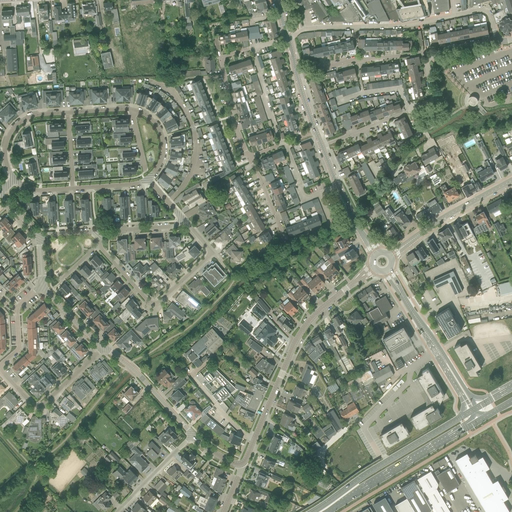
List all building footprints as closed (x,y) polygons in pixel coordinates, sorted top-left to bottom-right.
[(192,3),(192,0),(183,0),(186,17),(190,17),(188,3),(192,3)] [(248,13),(268,11),(265,0),(253,0),(244,2),(248,13)] [(292,0),(295,4),(298,3),(299,6),(304,4),(306,10),(312,8),(307,0),(292,0)] [(307,0),(312,8),(320,22),(323,20),(324,21),(325,21),(325,22),(345,21),(339,11),(331,16),(319,0),(307,0)] [(321,0),(329,10),(333,7),(331,5),(332,4),(329,0),(321,0)] [(331,0),(339,11),(345,21),(346,22),(363,22),(363,21),(360,17),(350,2),(349,0),(331,0)] [(364,0),(349,0),(350,2),(360,17),(363,21),(367,18),(368,18),(368,24),(379,24),(364,0)] [(379,0),(364,0),(379,24),(378,21),(389,21),(382,6),(379,0)] [(391,0),(380,0),(391,20),(394,19),(395,21),(400,18),(396,9),(391,0)] [(391,0),(396,9),(400,18),(401,20),(426,16),(430,15),(427,2),(431,1),(434,13),(431,0),(391,0)] [(431,0),(434,13),(449,10),(448,0),(431,0)] [(511,0),(498,0),(499,3),(501,10),(501,11),(504,9),(506,13),(509,13),(511,12),(511,13),(511,12),(511,0)] [(64,11),(64,13),(65,23),(69,23),(68,18),(75,18),(75,17),(76,17),(76,13),(75,13),(74,3),(67,3),(67,11),(64,11)] [(116,9),(112,9),(112,3),(103,3),(103,10),(110,10),(111,14),(112,14),(112,16),(112,18),(113,18),(114,24),(119,23),(117,9),(116,9)] [(95,7),(94,7),(93,4),(87,4),(87,5),(83,6),(83,9),(79,9),(80,16),(84,16),(84,18),(88,17),(87,14),(96,13),(95,7)] [(42,5),(38,6),(39,16),(43,15),(44,20),(48,20),(48,15),(47,5),(42,5)] [(65,23),(64,13),(64,11),(60,11),(60,6),(54,7),(54,12),(53,12),(53,16),(54,15),(55,20),(61,19),(61,23),(65,23)] [(29,15),(28,7),(22,7),(23,15),(25,15),(26,23),(30,22),(29,15)] [(506,13),(504,9),(501,11),(501,10),(493,15),(496,24),(499,22),(500,22),(499,23),(500,25),(499,26),(502,30),(503,30),(504,33),(511,28),(511,21),(511,20),(510,20),(509,18),(508,18),(506,13)] [(12,20),(12,15),(11,10),(8,11),(8,12),(5,12),(2,11),(1,11),(2,20),(2,24),(8,23),(9,27),(10,35),(3,35),(4,41),(9,41),(10,49),(6,49),(7,72),(18,71),(16,45),(15,32),(14,26),(12,26),(11,20),(12,20)] [(482,35),(489,34),(487,25),(481,26),(482,35)] [(439,44),(437,32),(436,28),(435,27),(430,28),(430,29),(428,30),(429,35),(431,35),(432,43),(438,41),(439,44)] [(464,39),(462,30),(461,27),(455,28),(456,31),(457,40),(464,39)] [(247,34),(250,34),(249,28),(240,29),(241,32),(242,41),(248,40),(247,34)] [(22,39),(24,39),(24,31),(15,32),(16,45),(23,45),(22,39)] [(443,32),(441,32),(441,34),(438,35),(437,32),(439,44),(445,42),(443,34),(443,32)] [(224,35),(218,35),(218,34),(214,34),(215,38),(217,50),(220,49),(219,44),(225,43),(224,35)] [(355,49),(354,44),(352,38),(350,39),(350,41),(346,42),(348,50),(355,49)] [(80,40),(73,41),(74,48),(88,46),(88,41),(81,42),(80,40)] [(339,40),(333,41),(334,44),(336,53),(342,52),(340,43),(339,40)] [(333,41),(327,43),(328,46),(330,55),(336,53),(334,44),(333,41)] [(409,47),(412,47),(412,41),(402,41),(403,50),(409,50),(409,47)] [(342,52),(348,50),(346,42),(340,43),(342,52)] [(302,46),(305,58),(311,56),(310,50),(309,45),(302,46)] [(270,59),(282,56),(280,50),(270,53),(272,58),(270,59)] [(104,69),(113,67),(110,52),(101,54),(104,69)] [(39,66),(39,65),(37,56),(31,57),(31,60),(27,61),(28,67),(33,66),(33,71),(39,70),(39,66)] [(214,59),(209,59),(209,56),(204,57),(204,61),(205,61),(206,71),(215,71),(214,59)] [(278,57),(282,56),(270,59),(272,65),(284,61),(283,59),(279,60),(278,57)] [(409,56),(406,57),(406,59),(407,59),(408,65),(420,63),(420,59),(419,57),(410,59),(409,56)] [(247,70),(253,68),(250,59),(244,61),(247,70)] [(242,72),(247,70),(244,61),(239,63),(242,72)] [(281,64),(284,63),(284,61),(272,65),(273,70),(282,67),(281,64)] [(398,61),(392,62),(392,64),(393,73),(400,72),(399,68),(399,63),(398,61)] [(236,73),(242,72),(239,63),(233,65),(236,73)] [(417,65),(421,65),(420,63),(408,65),(409,71),(407,71),(418,69),(417,65)] [(236,73),(233,65),(228,67),(231,75),(232,77),(237,76),(236,73)] [(286,70),(283,71),(282,67),(273,70),(275,76),(287,72),(286,70)] [(355,68),(348,70),(350,79),(351,81),(353,80),(353,79),(357,77),(356,73),(355,68)] [(350,79),(348,70),(342,72),(344,81),(350,79)] [(342,72),(336,73),(335,71),(332,72),(334,77),(334,78),(337,77),(338,82),(344,81),(342,72)] [(284,75),(288,74),(287,72),(275,76),(277,81),(285,78),(284,75)] [(420,77),(423,76),(423,74),(410,76),(412,82),(420,80),(420,77)] [(320,83),(318,77),(309,80),(312,86),(320,83)] [(290,80),(286,81),(285,78),(277,81),(279,86),(290,83),(290,80)] [(192,90),(202,86),(199,80),(190,84),(192,90)] [(279,86),(276,87),(277,90),(279,89),(280,92),(289,89),(288,86),(291,85),(291,83),(279,86)] [(320,83),(312,86),(314,92),(322,89),(324,88),(323,86),(321,87),(320,83)] [(422,88),(426,87),(425,85),(413,88),(414,93),(423,91),(422,88)] [(194,95),(204,91),(202,86),(192,90),(194,95)] [(122,100),(123,100),(122,87),(122,88),(116,88),(112,88),(113,95),(116,95),(116,100),(119,100),(119,101),(119,100),(120,100),(120,101),(120,100),(121,100),(121,101),(121,100),(122,100),(122,101),(122,100)] [(132,87),(129,87),(122,87),(123,100),(123,101),(123,100),(124,100),(125,100),(126,100),(129,100),(129,94),(132,94),(132,87)] [(233,89),(234,92),(235,98),(244,95),(241,87),(233,89)] [(106,96),(109,95),(108,88),(105,89),(98,90),(99,102),(100,102),(101,102),(102,102),(103,102),(106,101),(106,96)] [(98,90),(92,90),(92,89),(89,90),(89,97),(92,97),(93,102),(95,102),(96,102),(97,102),(98,102),(99,102),(98,90)] [(279,99),(291,95),(289,89),(280,92),(282,97),(279,98),(279,99)] [(322,89),(314,92),(316,98),(324,95),(326,94),(325,92),(324,93),(322,89)] [(82,97),(86,97),(85,90),(82,90),(82,92),(76,93),(76,91),(75,91),(76,103),(77,103),(77,104),(77,103),(78,103),(78,104),(78,103),(79,103),(80,103),(83,103),(82,97)] [(59,99),(62,99),(62,91),(59,92),(59,94),(52,94),(53,105),(54,105),(55,105),(56,105),(57,105),(60,105),(59,99)] [(75,91),(69,92),(69,91),(66,91),(66,98),(69,98),(70,104),(72,104),(73,104),(74,104),(75,104),(76,103),(76,104),(76,103),(75,91)] [(196,101),(206,97),(204,91),(194,95),(196,101)] [(35,100),(38,99),(36,92),(33,93),(34,95),(28,97),(30,107),(31,107),(32,107),(33,107),(34,106),(34,107),(34,106),(37,106),(35,100)] [(140,104),(144,93),(139,92),(139,93),(136,92),(134,100),(135,101),(136,101),(136,103),(137,103),(137,104),(137,103),(138,104),(139,104),(140,104)] [(52,94),(46,95),(46,93),(42,93),(43,100),(46,100),(46,105),(49,105),(50,105),(51,105),(52,105),(51,105),(52,105),(53,105),(52,94)] [(147,96),(148,94),(144,93),(140,104),(140,105),(140,104),(141,105),(142,105),(143,105),(144,106),(145,104),(146,104),(146,105),(150,97),(147,96)] [(27,94),(17,96),(18,98),(19,104),(23,104),(23,107),(24,109),(27,108),(27,109),(27,108),(28,108),(29,108),(30,108),(30,107),(28,97),(27,94)] [(235,104),(246,101),(244,95),(235,98),(237,103),(235,104)] [(288,98),(291,97),(291,95),(279,99),(280,104),(289,101),(288,98)] [(316,105),(327,101),(324,95),(316,98),(318,104),(316,105)] [(153,98),(152,98),(150,97),(146,105),(148,105),(147,107),(148,108),(149,109),(150,109),(156,101),(153,98)] [(199,106),(208,103),(206,97),(196,101),(199,106)] [(471,97),(469,98),(468,99),(468,101),(468,103),(468,104),(469,105),(470,106),(472,107),(474,107),(475,106),(477,105),(477,104),(478,102),(477,100),(476,99),(475,98),(474,97),(472,97),(471,97)] [(400,100),(393,103),(396,112),(402,110),(401,108),(404,107),(402,104),(400,100)] [(160,103),(156,101),(150,109),(151,110),(152,110),(152,111),(152,110),(153,111),(152,111),(153,111),(154,112),(155,110),(156,111),(162,105),(160,103)] [(246,101),(235,104),(237,110),(245,107),(244,102),(246,101)] [(293,103),(290,104),(289,101),(280,104),(282,109),(294,105),(293,103)] [(325,102),(327,101),(316,105),(318,111),(327,108),(325,102)] [(390,104),(386,106),(390,114),(396,112),(393,103),(392,101),(389,102),(390,104)] [(12,109),(14,107),(9,102),(7,104),(2,108),(11,118),(12,118),(11,118),(12,117),(13,116),(14,116),(14,115),(16,114),(12,109)] [(201,112),(210,108),(208,103),(199,106),(199,107),(200,106),(202,111),(201,112)] [(164,107),(162,105),(156,111),(157,112),(158,113),(156,114),(157,115),(158,115),(158,116),(159,117),(168,109),(167,110),(164,107)] [(291,109),(295,108),(294,105),(282,109),(284,115),(292,112),(291,109)] [(384,116),(381,108),(380,106),(377,107),(378,109),(375,110),(374,108),(378,118),(384,116)] [(384,116),(390,114),(386,106),(381,108),(384,116)] [(237,110),(238,115),(247,112),(249,112),(249,111),(247,112),(245,107),(237,110)] [(327,108),(318,111),(320,117),(331,113),(329,107),(327,108)] [(11,118),(2,108),(3,110),(0,113),(0,120),(2,118),(6,123),(8,121),(9,120),(10,119),(11,119),(11,118)] [(203,118),(213,114),(210,108),(201,112),(203,118)] [(372,121),(378,118),(374,108),(368,110),(372,121)] [(171,113),(169,110),(168,109),(159,117),(160,118),(159,118),(160,118),(160,119),(161,119),(161,120),(161,119),(162,121),(164,119),(165,121),(171,116),(170,114),(171,113)] [(372,121),(368,110),(362,112),(365,121),(371,119),(372,121)] [(251,117),(250,117),(249,112),(247,112),(238,115),(240,121),(242,120),(243,123),(253,120),(252,120),(251,117)] [(284,115),(281,116),(282,121),(286,120),(298,116),(297,114),(293,115),(292,112),(284,115)] [(359,123),(365,121),(362,112),(356,114),(359,123)] [(323,123),(334,118),(332,113),(331,113),(320,117),(323,123)] [(205,123),(215,119),(213,114),(203,118),(205,123)] [(350,126),(359,123),(356,114),(350,117),(347,118),(348,120),(350,126)] [(173,118),(171,116),(165,121),(165,122),(164,123),(165,125),(164,125),(165,125),(165,126),(166,126),(165,127),(166,127),(176,122),(175,122),(173,118)] [(295,120),(298,119),(298,116),(286,120),(287,126),(296,123),(295,120)] [(395,122),(394,122),(395,124),(396,124),(398,123),(399,127),(407,123),(405,117),(395,122)] [(335,123),(336,123),(335,118),(334,118),(323,123),(325,129),(333,126),(333,125),(335,125),(335,123)] [(119,120),(118,120),(115,120),(115,126),(113,127),(113,133),(123,132),(123,126),(127,126),(127,125),(128,125),(128,121),(127,121),(127,119),(123,119),(119,119),(119,120)] [(90,121),(81,122),(78,122),(78,125),(78,126),(75,126),(76,132),(77,132),(77,135),(82,135),(82,132),(88,132),(87,126),(90,125),(90,121)] [(177,127),(178,126),(176,122),(166,127),(166,128),(166,129),(167,129),(167,130),(168,131),(169,130),(170,132),(178,129),(177,127)] [(54,124),(49,124),(50,131),(47,131),(47,137),(58,137),(58,133),(57,131),(62,131),(61,124),(57,124),(57,123),(54,123),(54,124)] [(209,133),(219,129),(216,123),(207,127),(209,133)] [(296,129),(298,129),(296,123),(287,126),(289,131),(288,131),(288,133),(289,137),(297,133),(296,129)] [(402,132),(410,129),(407,123),(399,127),(402,132)] [(332,133),(335,131),(333,126),(325,129),(327,135),(328,134),(332,133)] [(211,138),(221,135),(219,129),(209,133),(210,133),(212,138),(211,138)] [(262,142),(267,141),(264,129),(258,131),(259,131),(262,142)] [(391,133),(390,131),(389,129),(387,130),(389,133),(386,135),(389,143),(395,141),(391,133)] [(402,139),(397,142),(398,145),(405,142),(406,138),(413,134),(410,129),(402,132),(402,133),(405,138),(402,139)] [(270,130),(265,132),(267,141),(273,139),(272,136),(271,133),(270,130)] [(18,142),(19,146),(20,149),(25,148),(25,146),(31,145),(31,143),(34,142),(32,131),(31,131),(27,132),(25,132),(25,133),(22,134),(24,141),(18,142)] [(257,144),(257,145),(258,145),(260,145),(260,144),(260,143),(262,142),(259,131),(256,132),(257,135),(254,136),(257,144)] [(131,141),(131,137),(125,137),(125,133),(116,133),(117,138),(118,138),(119,146),(123,145),(123,144),(130,144),(130,141),(131,141)] [(386,135),(382,136),(381,133),(379,134),(384,145),(389,143),(386,135)] [(378,138),(375,140),(379,148),(380,150),(385,148),(384,145),(379,134),(377,135),(378,138)] [(82,136),(82,140),(76,140),(77,147),(78,147),(78,148),(84,147),(83,147),(89,146),(88,140),(91,140),(91,135),(82,136)] [(182,138),(180,138),(180,135),(172,137),(172,139),(170,139),(170,141),(170,142),(170,143),(182,142),(182,138)] [(214,144),(223,140),(221,135),(211,138),(214,144)] [(251,146),(257,144),(254,136),(248,137),(251,146)] [(437,141),(440,147),(451,141),(449,137),(442,141),(441,139),(437,141)] [(59,149),(64,148),(63,141),(56,142),(56,138),(48,139),(48,143),(51,143),(52,149),(53,149),(53,150),(59,150),(59,149)] [(375,140),(372,141),(371,138),(369,139),(375,153),(374,150),(379,148),(375,140)] [(370,156),(375,153),(369,139),(366,140),(368,143),(365,144),(370,156)] [(506,154),(502,146),(498,139),(494,141),(502,156),(506,154)] [(216,150),(225,146),(223,140),(214,144),(216,150)] [(300,152),(312,147),(309,141),(300,145),(302,150),(300,151),(300,152)] [(365,144),(362,146),(360,143),(358,144),(364,155),(369,153),(370,156),(365,144)] [(363,155),(364,155),(358,144),(353,146),(357,155),(362,152),(363,155)] [(218,155),(228,151),(225,146),(216,150),(218,155)] [(352,157),(357,155),(353,146),(348,149),(352,157)] [(308,149),(312,147),(300,152),(302,157),(314,152),(313,150),(310,151),(308,149)] [(127,159),(134,159),(134,152),(130,152),(130,151),(130,148),(122,149),(122,153),(123,161),(127,160),(127,159)] [(439,158),(436,152),(433,148),(427,151),(428,152),(421,156),(426,165),(439,158)] [(79,160),(79,162),(83,162),(83,164),(89,163),(88,155),(88,153),(91,153),(91,149),(82,150),(82,155),(77,155),(78,160),(79,160)] [(348,149),(343,151),(346,159),(347,159),(348,162),(351,160),(353,159),(352,157),(348,149)] [(218,155),(216,156),(218,161),(220,161),(230,157),(228,151),(218,155)] [(279,161),(285,159),(282,151),(276,153),(279,161)] [(346,159),(343,151),(337,153),(338,155),(336,156),(335,155),(339,165),(343,163),(342,161),(346,159)] [(60,155),(58,155),(58,152),(49,152),(50,158),(52,158),(53,165),(57,165),(57,163),(65,163),(65,161),(65,158),(64,158),(64,156),(60,156),(60,155)] [(311,156),(315,154),(314,152),(302,157),(304,162),(312,159),(311,156)] [(274,163),(279,161),(276,153),(271,155),(274,163)] [(181,162),(182,157),(170,155),(170,156),(170,157),(169,157),(170,157),(169,158),(169,160),(171,160),(171,162),(178,164),(179,161),(181,162)] [(275,167),(274,163),(271,155),(266,157),(269,166),(270,168),(270,169),(275,167)] [(222,166),(232,162),(230,157),(220,161),(222,166)] [(261,162),(259,163),(261,168),(263,167),(263,168),(264,170),(270,168),(269,166),(266,157),(260,159),(261,162)] [(499,157),(495,160),(497,164),(497,163),(498,166),(501,170),(501,171),(504,169),(504,168),(508,166),(505,162),(504,160),(503,157),(499,159),(499,157)] [(317,161),(314,162),(312,159),(304,162),(306,167),(318,163),(317,161)] [(494,173),(492,169),(487,161),(484,163),(485,169),(477,173),(481,182),(486,179),(490,177),(490,176),(494,173)] [(37,173),(40,173),(38,162),(28,164),(29,169),(27,169),(28,174),(30,174),(30,175),(33,174),(33,175),(37,174),(37,173)] [(122,169),(123,174),(127,174),(127,175),(131,175),(131,174),(135,174),(135,172),(136,172),(136,168),(135,168),(135,167),(131,167),(131,165),(126,165),(126,162),(119,163),(119,169),(122,169)] [(178,167),(178,164),(171,162),(170,163),(168,162),(168,164),(167,164),(167,165),(167,166),(166,166),(177,171),(179,167),(178,167)] [(223,172),(211,177),(214,182),(230,173),(229,171),(229,170),(234,168),(232,162),(222,166),(221,167),(223,172)] [(419,171),(420,171),(415,162),(410,165),(409,164),(406,166),(406,167),(403,169),(405,172),(402,174),(402,173),(397,176),(402,183),(406,181),(405,179),(407,177),(407,178),(408,177),(415,174),(419,172),(419,171)] [(316,166),(319,165),(318,163),(306,167),(308,173),(317,169),(316,166)] [(97,164),(88,165),(88,168),(86,168),(86,169),(82,170),(82,171),(78,171),(78,172),(78,177),(79,177),(79,178),(84,178),(84,179),(88,178),(88,177),(92,177),(92,171),(97,170),(97,164)] [(53,180),(60,179),(66,179),(66,177),(67,177),(67,174),(66,174),(66,172),(61,172),(61,171),(62,170),(61,166),(53,167),(53,173),(53,180)] [(177,172),(177,171),(166,166),(166,167),(166,168),(165,168),(166,168),(165,169),(164,171),(166,171),(165,173),(172,177),(174,175),(176,171),(177,172)] [(463,166),(459,168),(465,180),(460,183),(467,197),(476,192),(470,180),(463,166)] [(363,170),(361,167),(359,168),(352,171),(350,172),(345,175),(346,178),(348,177),(350,183),(358,179),(356,173),(363,170)] [(311,178),(319,175),(317,169),(308,173),(311,178)] [(171,180),(172,177),(165,173),(164,174),(163,173),(162,174),(161,175),(160,176),(169,184),(172,181),(171,180)] [(240,178),(243,176),(242,174),(239,176),(236,178),(234,174),(229,177),(234,186),(242,181),(240,178)] [(431,176),(430,177),(431,179),(435,185),(436,184),(438,184),(440,182),(441,180),(439,177),(437,177),(436,174),(431,176)] [(166,187),(169,184),(160,176),(160,177),(159,177),(160,177),(159,178),(159,177),(159,178),(158,178),(158,179),(157,180),(159,181),(158,182),(157,182),(163,188),(165,186),(166,187)] [(272,189),(280,186),(277,177),(274,179),(272,179),(268,181),(272,189)] [(472,178),(470,180),(476,192),(482,189),(478,182),(475,184),(472,178)] [(234,186),(231,187),(234,192),(237,191),(245,186),(243,183),(246,181),(245,179),(242,181),(234,186)] [(353,188),(361,184),(358,179),(350,183),(353,188)] [(246,188),(249,186),(248,184),(245,186),(237,191),(240,196),(248,191),(246,188)] [(365,189),(364,190),(361,184),(353,188),(356,194),(358,194),(359,197),(365,194),(367,191),(365,189)] [(454,186),(448,190),(445,184),(441,187),(444,192),(443,192),(445,196),(442,198),(445,203),(459,195),(454,186)] [(196,203),(198,205),(206,201),(205,200),(202,195),(201,195),(200,194),(198,195),(193,186),(184,191),(184,192),(189,189),(191,192),(182,197),(186,203),(188,201),(191,206),(196,203)] [(272,189),(270,190),(272,195),(280,192),(282,191),(280,186),(272,189)] [(249,193),(252,191),(251,189),(248,191),(240,196),(243,200),(250,196),(249,193)] [(282,197),(280,192),(272,195),(274,201),(282,197)] [(252,198),(255,196),(254,194),(250,196),(243,200),(246,205),(242,207),(243,207),(242,207),(253,201),(252,198)] [(406,194),(402,197),(408,206),(412,204),(406,194)] [(142,195),(141,195),(140,195),(140,196),(139,196),(139,195),(139,196),(138,196),(138,195),(137,195),(137,196),(136,196),(136,198),(135,198),(135,202),(136,202),(137,203),(136,203),(137,203),(137,204),(136,204),(137,204),(137,206),(136,206),(137,206),(146,206),(146,203),(143,203),(142,195)] [(126,196),(124,197),(124,196),(124,197),(123,197),(123,196),(123,197),(122,197),(122,196),(122,197),(121,197),(120,197),(119,197),(120,199),(119,199),(119,203),(120,203),(120,204),(120,205),(120,206),(120,207),(130,207),(129,201),(126,202),(126,196)] [(109,197),(108,198),(108,197),(107,197),(108,198),(107,198),(107,197),(106,197),(106,198),(106,197),(105,198),(104,198),(103,198),(103,201),(101,201),(101,205),(103,205),(103,208),(104,208),(104,209),(105,208),(105,209),(105,208),(106,208),(106,209),(106,208),(107,208),(107,209),(107,208),(108,208),(110,208),(110,207),(113,207),(113,205),(110,205),(109,198),(109,197)] [(276,206),(284,203),(282,197),(274,201),(276,206)] [(87,199),(86,199),(85,199),(84,199),(85,199),(84,199),(83,199),(82,199),(81,199),(81,201),(80,201),(80,206),(81,206),(81,207),(82,208),(81,208),(82,208),(82,209),(81,209),(82,209),(82,210),(91,209),(91,204),(88,204),(87,199)] [(505,206),(503,203),(501,199),(487,206),(490,214),(505,206)] [(71,200),(69,200),(68,200),(67,200),(66,200),(64,200),(64,201),(64,202),(63,202),(64,207),(65,207),(65,208),(64,208),(65,208),(65,209),(65,210),(65,211),(74,210),(74,208),(71,208),(71,200)] [(47,208),(41,208),(42,212),(48,212),(58,211),(58,209),(55,209),(54,203),(54,201),(53,201),(52,201),(51,201),(50,201),(49,201),(48,202),(48,203),(47,204),(47,208)] [(251,205),(255,203),(253,201),(242,207),(243,207),(242,207),(245,212),(253,208),(251,205)] [(37,202),(36,202),(35,202),(34,202),(33,202),(32,202),(31,203),(31,205),(29,205),(30,210),(31,210),(32,214),(33,214),(33,215),(33,214),(34,214),(34,215),(34,214),(35,214),(36,214),(37,214),(38,214),(38,212),(41,212),(41,207),(38,207),(37,202)] [(443,210),(438,203),(438,202),(423,212),(422,211),(421,210),(419,211),(420,212),(416,215),(420,222),(427,218),(428,219),(443,210)] [(215,213),(211,207),(209,203),(198,209),(201,214),(200,215),(202,219),(202,218),(203,220),(204,220),(208,218),(207,217),(215,213)] [(286,208),(284,203),(276,206),(278,211),(286,208)] [(373,207),(375,211),(378,215),(382,212),(384,211),(382,207),(379,203),(373,207)] [(157,205),(156,205),(156,204),(156,205),(155,205),(155,204),(155,205),(154,205),(153,205),(152,205),(151,205),(151,206),(148,206),(148,208),(151,208),(152,216),(153,216),(153,215),(154,215),(154,216),(155,216),(155,215),(155,216),(156,216),(156,215),(157,216),(157,215),(158,215),(158,212),(159,212),(159,208),(158,208),(157,205)] [(143,208),(146,208),(146,206),(137,206),(137,207),(137,208),(137,209),(137,210),(136,210),(136,215),(137,215),(137,216),(138,216),(138,217),(139,216),(139,217),(139,216),(140,216),(140,217),(140,216),(141,216),(142,216),(144,216),(143,208)] [(254,210),(257,208),(256,206),(253,208),(245,212),(248,217),(256,213),(254,210)] [(130,207),(120,207),(120,208),(120,209),(120,210),(120,211),(119,211),(120,216),(121,216),(121,218),(122,217),(122,218),(122,217),(123,217),(123,218),(124,218),(124,217),(124,218),(125,218),(125,217),(126,217),(126,218),(126,217),(127,217),(127,212),(130,212),(130,207)] [(395,216),(393,214),(389,208),(385,211),(386,213),(388,215),(392,220),(391,221),(394,223),(398,220),(398,221),(398,222),(403,229),(404,229),(406,228),(406,227),(407,227),(406,226),(411,223),(406,216),(405,216),(402,211),(395,216)] [(88,212),(91,211),(91,209),(82,210),(81,210),(82,210),(82,211),(81,211),(81,212),(82,212),(82,213),(82,214),(81,214),(81,218),(82,218),(82,220),(84,220),(85,220),(86,220),(87,220),(88,220),(89,220),(88,212)] [(71,213),(75,212),(74,210),(65,211),(65,212),(65,213),(65,214),(65,215),(64,215),(64,219),(65,219),(66,221),(67,221),(68,221),(69,221),(70,221),(71,221),(72,221),(71,213)] [(55,214),(58,214),(58,211),(48,212),(48,214),(49,215),(48,215),(49,216),(48,216),(48,220),(49,220),(49,222),(50,222),(51,222),(52,222),(53,222),(54,222),(55,222),(55,214)] [(257,215),(260,213),(259,211),(256,213),(248,217),(251,222),(259,217),(257,215)] [(491,227),(486,216),(484,211),(480,213),(480,214),(475,216),(479,224),(480,223),(480,224),(475,227),(475,228),(473,229),(476,235),(478,234),(479,235),(490,229),(489,228),(491,227)] [(320,220),(319,218),(318,215),(312,218),(315,226),(321,224),(321,223),(320,220)] [(260,220),(263,218),(262,216),(259,217),(251,222),(247,224),(250,229),(262,222),(260,220)] [(5,217),(2,220),(0,217),(0,228),(1,229),(8,221),(5,217)] [(214,224),(217,221),(214,217),(209,222),(211,224),(204,230),(206,232),(205,233),(209,237),(218,229),(214,224)] [(310,228),(315,226),(312,218),(307,220),(310,228)] [(305,230),(301,222),(300,219),(295,221),(295,222),(296,224),(299,232),(305,230)] [(305,230),(310,228),(307,220),(301,222),(305,230)] [(10,228),(12,225),(8,221),(1,229),(4,232),(1,235),(5,238),(13,231),(10,228)] [(263,224),(266,223),(265,221),(262,222),(250,229),(254,227),(257,232),(265,228),(263,224)] [(221,235),(214,242),(218,246),(218,245),(220,248),(224,244),(230,239),(227,235),(230,233),(231,232),(229,229),(234,225),(234,224),(232,222),(223,229),(220,233),(221,235)] [(290,224),(291,226),(294,234),(299,232),(296,224),(295,222),(290,224)] [(454,224),(453,225),(454,227),(454,228),(455,228),(455,229),(455,230),(454,230),(458,236),(459,239),(459,240),(460,239),(460,240),(461,241),(462,242),(464,241),(465,240),(465,241),(466,240),(467,240),(467,239),(469,238),(469,239),(469,238),(470,241),(471,242),(472,242),(473,242),(474,242),(475,242),(477,241),(467,222),(461,226),(460,226),(460,225),(458,222),(457,223),(454,224)] [(503,224),(500,225),(498,222),(493,225),(499,237),(504,235),(503,232),(506,230),(503,224)] [(397,233),(394,229),(390,224),(387,226),(385,228),(391,237),(397,233)] [(289,236),(294,234),(291,226),(285,228),(289,236)] [(453,236),(451,232),(448,228),(447,229),(446,229),(443,231),(447,238),(448,239),(450,238),(451,240),(453,244),(453,243),(454,245),(457,243),(456,242),(453,236)] [(18,232),(16,234),(13,231),(5,238),(5,239),(5,238),(9,243),(12,241),(14,243),(22,236),(18,232)] [(263,243),(271,238),(268,231),(258,237),(260,240),(261,239),(263,243)] [(447,238),(443,231),(439,233),(438,234),(440,238),(445,248),(448,246),(446,243),(445,241),(448,239),(447,238)] [(23,242),(26,240),(22,236),(14,243),(17,246),(14,248),(19,253),(26,246),(23,242)] [(175,237),(175,236),(172,236),(171,236),(170,236),(170,237),(169,237),(169,247),(176,247),(175,244),(179,244),(179,237),(175,237)] [(342,238),(341,236),(334,239),(339,248),(334,251),(336,254),(344,250),(345,250),(343,247),(349,244),(348,242),(349,242),(346,236),(342,238)] [(161,242),(161,241),(160,237),(150,238),(150,240),(150,242),(151,250),(156,250),(156,249),(162,248),(162,247),(162,242),(161,242)] [(432,238),(426,242),(433,253),(434,252),(439,249),(440,250),(441,252),(443,250),(444,250),(444,249),(439,243),(436,244),(432,238)] [(126,249),(126,244),(126,239),(121,239),(121,240),(121,241),(120,240),(118,240),(118,241),(117,241),(118,253),(118,251),(122,250),(122,252),(124,251),(125,261),(131,261),(130,252),(130,249),(126,249)] [(145,241),(144,241),(144,239),(134,239),(134,244),(133,244),(134,251),(140,250),(141,251),(145,251),(144,242),(145,242),(145,241)] [(237,251),(237,249),(233,244),(225,252),(228,255),(229,254),(231,256),(231,258),(231,260),(231,261),(234,262),(236,260),(239,260),(240,257),(242,256),(242,251),(237,251)] [(183,249),(174,258),(176,260),(179,262),(183,260),(188,258),(188,259),(193,257),(193,258),(200,252),(197,249),(195,245),(195,246),(194,246),(190,250),(189,250),(188,251),(185,252),(183,250),(183,249)] [(416,257),(418,261),(419,263),(424,259),(425,260),(429,257),(428,255),(427,255),(421,247),(420,247),(418,248),(418,249),(416,251),(419,256),(416,257)] [(26,253),(28,250),(25,248),(19,254),(19,260),(22,259),(22,264),(31,264),(30,256),(28,256),(28,254),(26,254),(26,253)] [(355,251),(354,252),(353,249),(345,253),(344,250),(336,254),(337,254),(339,257),(344,255),(346,260),(350,258),(352,261),(359,257),(355,251)] [(416,257),(413,252),(406,257),(412,265),(418,261),(416,257)] [(97,256),(96,254),(93,257),(93,258),(89,261),(95,268),(102,262),(97,256)] [(469,268),(470,267),(465,256),(461,258),(468,273),(471,271),(469,268)] [(174,262),(176,260),(174,258),(173,258),(167,258),(167,259),(167,260),(168,261),(170,262),(172,263),(166,268),(167,269),(166,271),(172,277),(175,274),(177,273),(180,269),(174,262)] [(327,261),(323,264),(327,268),(335,277),(334,276),(339,272),(335,268),(337,266),(334,262),(330,258),(327,261)] [(320,261),(314,267),(316,270),(320,274),(325,279),(327,277),(330,281),(335,277),(327,268),(323,264),(320,261)] [(214,287),(226,275),(215,263),(212,266),(212,265),(208,268),(209,270),(207,271),(206,270),(202,274),(214,287)] [(29,272),(31,271),(31,264),(22,264),(23,271),(19,274),(24,279),(27,276),(27,274),(29,274),(29,272)] [(146,265),(143,268),(139,264),(132,269),(135,273),(140,279),(150,270),(146,265)] [(80,268),(78,269),(82,273),(88,279),(93,274),(90,272),(90,271),(88,269),(85,265),(80,269),(80,268)] [(161,274),(163,272),(159,267),(154,272),(153,273),(156,276),(150,281),(155,287),(156,288),(158,290),(165,284),(161,279),(163,277),(161,274)] [(413,275),(410,269),(409,267),(405,270),(410,277),(413,275)] [(106,271),(102,274),(97,268),(94,271),(96,273),(100,278),(103,280),(109,274),(106,271)] [(318,276),(320,274),(316,270),(313,272),(316,276),(312,280),(320,289),(324,286),(323,284),(324,283),(318,276)] [(464,295),(463,291),(453,271),(433,280),(437,288),(449,283),(455,295),(453,296),(455,300),(464,295)] [(110,283),(116,278),(111,273),(109,274),(103,280),(102,281),(104,283),(104,285),(100,289),(103,293),(107,289),(112,285),(110,283)] [(20,284),(24,280),(18,274),(14,278),(20,284)] [(82,282),(78,278),(75,274),(69,279),(72,282),(71,283),(73,286),(74,285),(74,286),(77,289),(80,287),(79,286),(82,282)] [(15,288),(20,284),(14,278),(9,282),(15,288)] [(312,280),(307,283),(303,278),(299,281),(307,289),(309,287),(314,292),(315,291),(316,292),(320,289),(312,280)] [(204,285),(202,282),(198,279),(193,284),(192,283),(188,287),(190,289),(194,294),(200,289),(206,296),(210,292),(204,286),(204,285)] [(511,279),(499,283),(502,294),(511,291),(511,279)] [(112,294),(104,301),(107,303),(113,297),(116,295),(117,294),(115,291),(117,289),(121,286),(123,285),(120,281),(119,282),(117,280),(112,285),(110,287),(112,290),(111,293),(112,294)] [(88,289),(91,287),(85,281),(83,283),(88,289)] [(304,291),(307,289),(299,281),(296,283),(298,286),(295,289),(305,300),(304,299),(308,295),(304,291)] [(11,292),(15,288),(9,282),(3,287),(7,292),(9,290),(11,292)] [(70,290),(66,285),(64,284),(59,289),(66,297),(68,297),(70,295),(70,293),(69,292),(70,290)] [(374,299),(378,296),(371,286),(365,290),(358,295),(363,302),(372,296),(374,299)] [(117,294),(116,295),(119,297),(117,300),(118,302),(124,296),(128,293),(128,294),(130,292),(127,289),(126,290),(124,288),(120,291),(117,294)] [(295,289),(294,289),(293,288),(289,291),(290,292),(287,294),(294,302),(296,300),(300,304),(305,300),(295,289)] [(179,294),(175,300),(178,302),(182,305),(185,301),(187,302),(195,308),(197,305),(199,303),(187,294),(183,291),(180,295),(179,294)] [(260,299),(257,295),(253,298),(256,302),(266,314),(270,310),(260,299)] [(87,303),(89,301),(85,296),(78,303),(80,305),(78,306),(80,308),(79,309),(82,312),(90,306),(87,303)] [(369,312),(366,313),(370,320),(379,336),(382,334),(377,326),(389,319),(385,312),(392,308),(385,296),(375,302),(378,307),(369,312)] [(128,298),(128,297),(121,304),(123,307),(124,307),(126,309),(118,316),(121,319),(137,304),(132,299),(130,301),(128,298)] [(297,310),(294,307),(289,301),(284,305),(282,303),(279,306),(282,310),(285,308),(288,312),(290,315),(292,313),(293,314),(297,310)] [(114,311),(120,305),(118,302),(111,308),(114,311)] [(48,312),(50,310),(48,308),(46,305),(44,303),(40,307),(46,314),(50,319),(52,321),(54,319),(52,316),(52,315),(49,312),(48,312)] [(137,304),(121,319),(123,321),(125,323),(128,321),(126,319),(131,314),(136,319),(139,322),(140,320),(144,317),(143,317),(141,315),(141,314),(138,311),(139,310),(139,307),(136,305),(137,304)] [(166,312),(163,313),(163,318),(164,320),(168,319),(171,319),(170,316),(171,316),(172,316),(173,315),(180,320),(180,319),(183,316),(184,314),(183,313),(181,311),(175,307),(172,304),(167,309),(168,309),(166,312)] [(94,306),(92,308),(90,306),(82,312),(85,316),(86,315),(88,317),(91,314),(93,316),(99,311),(94,306)] [(253,309),(251,311),(261,319),(265,314),(256,306),(253,309)] [(42,317),(46,314),(40,307),(36,311),(42,317)] [(462,330),(448,308),(435,316),(448,338),(462,330)] [(38,321),(42,317),(36,311),(32,314),(38,321)] [(101,317),(103,315),(99,311),(93,316),(95,319),(93,320),(95,322),(94,323),(97,326),(104,319),(101,317)] [(354,314),(348,318),(354,325),(359,320),(364,326),(369,322),(365,317),(363,319),(362,318),(356,312),(355,312),(354,312),(354,313),(354,314)] [(38,321),(32,314),(27,319),(28,324),(27,324),(27,328),(36,328),(36,327),(35,328),(35,321),(37,320),(38,321)] [(468,324),(481,321),(479,314),(467,316),(468,324)] [(343,323),(341,320),(339,315),(333,319),(335,322),(333,323),(338,333),(342,331),(340,327),(344,325),(343,323)] [(287,321),(289,319),(286,317),(282,321),(279,318),(276,321),(283,327),(284,327),(288,331),(293,325),(287,321)] [(158,329),(158,323),(157,318),(152,318),(152,319),(149,322),(146,319),(134,330),(142,339),(151,330),(158,329)] [(109,320),(107,322),(104,319),(97,326),(100,329),(101,329),(102,330),(105,328),(107,330),(113,324),(109,320)] [(51,324),(48,327),(53,332),(55,330),(58,334),(64,328),(63,326),(60,323),(58,322),(56,323),(54,321),(51,324)] [(243,321),(238,326),(247,335),(252,329),(243,321)] [(116,331),(118,329),(113,324),(107,330),(109,332),(108,334),(109,336),(108,336),(111,339),(112,339),(114,341),(120,335),(116,331)] [(275,332),(271,328),(266,324),(255,337),(264,344),(266,342),(271,346),(272,345),(273,345),(276,342),(276,341),(277,340),(271,335),(273,333),(273,334),(275,332)] [(404,326),(383,338),(390,351),(411,339),(404,326)] [(324,332),(322,333),(324,337),(326,339),(329,345),(328,345),(335,356),(338,361),(340,360),(338,355),(334,347),(332,344),(335,342),(332,337),(334,335),(332,332),(330,328),(329,328),(329,327),(326,329),(326,330),(324,331),(324,332)] [(62,330),(64,328),(58,334),(56,335),(61,340),(62,338),(65,341),(72,335),(69,331),(68,332),(66,330),(65,332),(62,330)] [(215,355),(227,344),(212,329),(195,344),(191,347),(194,351),(193,352),(192,351),(192,352),(197,358),(199,357),(198,356),(208,348),(215,355)] [(142,345),(144,344),(131,330),(115,344),(118,346),(119,345),(121,348),(122,347),(123,349),(124,350),(126,351),(128,351),(129,350),(130,349),(130,347),(131,347),(128,344),(128,341),(131,339),(134,343),(135,342),(137,345),(140,342),(142,345)] [(74,339),(75,338),(72,335),(65,341),(67,344),(66,345),(70,350),(76,344),(74,342),(76,341),(74,339)] [(319,335),(312,339),(314,343),(316,346),(315,347),(320,354),(321,356),(325,354),(326,351),(320,343),(323,341),(321,339),(319,335)] [(346,345),(347,344),(342,335),(338,338),(343,347),(343,346),(345,349),(348,347),(346,345)] [(250,339),(247,343),(249,345),(249,346),(259,353),(262,349),(253,341),(250,339)] [(309,342),(304,347),(308,350),(310,352),(311,353),(309,355),(313,361),(314,360),(313,360),(320,354),(315,347),(313,345),(309,342)] [(481,367),(475,357),(467,342),(461,345),(460,344),(454,348),(470,375),(479,375),(476,370),(481,367)] [(83,345),(83,346),(81,344),(78,347),(76,344),(70,350),(74,354),(77,352),(81,356),(87,351),(85,349),(86,348),(83,345)] [(36,349),(37,348),(28,349),(29,353),(27,354),(27,353),(24,356),(30,362),(36,356),(36,349)] [(488,368),(491,375),(489,376),(491,378),(492,381),(494,380),(499,378),(500,380),(511,373),(511,350),(507,353),(509,357),(488,368)] [(60,358),(55,352),(54,352),(50,356),(48,358),(50,360),(53,358),(56,361),(60,358)] [(200,361),(197,358),(192,352),(187,356),(191,361),(192,360),(193,361),(193,362),(197,367),(201,364),(204,361),(207,359),(205,356),(200,361)] [(26,366),(30,362),(24,356),(20,360),(26,366)] [(404,366),(400,359),(395,362),(399,369),(404,366)] [(22,369),(26,366),(20,360),(16,363),(22,369)] [(108,366),(104,361),(101,363),(99,362),(95,366),(96,367),(93,369),(92,369),(89,371),(90,372),(89,373),(93,377),(92,378),(96,382),(106,373),(108,375),(112,371),(108,366)] [(260,361),(255,367),(260,371),(262,370),(270,374),(274,366),(267,361),(264,366),(260,361)] [(67,371),(60,364),(59,362),(51,369),(59,377),(67,371)] [(18,373),(22,369),(16,363),(12,367),(17,372),(16,373),(18,376),(19,375),(18,373)] [(312,369),(313,366),(306,363),(302,373),(304,374),(302,380),(312,385),(315,379),(312,377),(315,370),(312,369)] [(48,374),(50,372),(43,364),(40,367),(45,372),(44,373),(44,374),(44,375),(40,379),(47,386),(49,384),(50,385),(55,381),(48,374)] [(389,377),(394,375),(389,365),(372,374),(379,386),(390,380),(389,377)] [(214,368),(209,373),(213,378),(215,377),(220,383),(225,379),(214,368)] [(254,377),(258,373),(251,368),(248,372),(254,377)] [(423,409),(410,417),(413,422),(418,430),(442,415),(437,408),(436,409),(434,406),(435,406),(435,400),(434,400),(437,399),(440,403),(445,396),(444,395),(428,368),(422,372),(423,373),(417,377),(427,394),(426,394),(427,394),(427,406),(426,406),(426,407),(428,407),(423,409)] [(169,370),(167,372),(164,369),(162,370),(162,369),(158,372),(159,373),(155,377),(161,383),(165,387),(167,385),(169,387),(170,386),(175,382),(172,378),(174,376),(169,370)] [(359,375),(363,382),(373,377),(370,370),(359,375)] [(183,379),(186,376),(183,373),(176,379),(179,383),(183,379)] [(209,373),(203,377),(208,382),(208,383),(213,378),(209,373)] [(45,389),(39,382),(32,374),(27,379),(29,382),(32,385),(35,388),(33,390),(32,389),(30,391),(32,394),(33,393),(37,398),(44,392),(37,384),(39,382),(45,389)] [(73,388),(71,390),(75,393),(76,395),(80,391),(83,395),(87,392),(88,393),(90,390),(91,392),(95,388),(89,381),(86,377),(83,380),(82,378),(78,382),(79,383),(76,385),(76,386),(75,386),(74,385),(72,387),(73,388)] [(261,382),(262,380),(255,377),(252,383),(255,384),(254,387),(264,391),(265,392),(267,387),(262,384),(262,383),(261,382)] [(181,388),(186,382),(183,379),(179,383),(178,384),(181,388)] [(225,379),(220,383),(223,387),(230,394),(236,389),(225,379)] [(336,383),(327,387),(331,394),(339,389),(336,383)] [(262,396),(264,391),(254,387),(250,385),(249,388),(255,390),(252,395),(261,399),(262,396)] [(308,390),(302,388),(297,386),(295,389),(293,393),(304,398),(308,390)] [(131,401),(138,393),(131,387),(123,395),(124,395),(123,396),(129,402),(131,401)] [(223,387),(219,390),(226,397),(230,394),(223,387)] [(175,392),(171,395),(177,402),(180,399),(180,400),(181,401),(184,398),(180,392),(181,391),(179,389),(179,388),(176,391),(175,392)] [(215,392),(212,395),(216,401),(219,398),(222,401),(226,397),(219,390),(216,393),(215,392)] [(10,409),(18,402),(9,392),(0,399),(0,408),(3,406),(7,406),(10,409)] [(59,404),(58,404),(62,407),(68,412),(71,409),(70,408),(73,404),(78,407),(80,406),(72,398),(69,394),(64,399),(63,398),(61,401),(61,402),(59,404)] [(254,413),(256,409),(260,399),(261,399),(252,395),(249,394),(247,398),(250,399),(248,405),(243,402),(245,399),(238,394),(233,401),(246,409),(254,413)] [(194,402),(193,401),(191,401),(190,402),(189,403),(189,404),(189,405),(184,410),(193,420),(197,416),(198,415),(201,413),(199,410),(199,409),(198,407),(197,408),(195,406),(195,405),(195,403),(194,402)] [(237,406),(238,404),(233,401),(228,409),(232,411),(235,406),(236,406),(237,406)] [(296,402),(296,403),(290,401),(287,408),(297,413),(298,412),(301,405),(296,402)] [(359,411),(357,407),(354,402),(347,406),(348,408),(342,412),(341,410),(339,411),(344,420),(359,411)] [(126,414),(132,407),(128,403),(121,410),(126,414)] [(205,414),(211,408),(209,405),(202,411),(205,414)] [(306,405),(302,407),(305,412),(305,413),(306,414),(303,416),(305,419),(308,417),(312,415),(309,410),(306,405)] [(25,419),(27,417),(19,408),(1,425),(3,428),(7,424),(10,427),(13,424),(13,422),(20,422),(21,422),(21,423),(25,419)] [(66,416),(59,411),(55,408),(51,414),(51,416),(52,417),(51,417),(51,423),(54,423),(56,421),(59,423),(58,424),(59,426),(61,428),(64,424),(64,425),(66,422),(67,423),(69,420),(66,416)] [(254,414),(240,408),(239,412),(245,414),(244,416),(252,420),(254,414)] [(333,410),(327,414),(337,430),(343,426),(333,410)] [(69,413),(66,416),(69,420),(73,422),(76,418),(69,413)] [(284,413),(280,423),(283,424),(283,425),(289,428),(288,429),(291,430),(293,426),(294,423),(292,422),(294,418),(289,415),(284,413)] [(224,430),(209,418),(205,414),(199,420),(203,423),(219,436),(223,431),(224,430)] [(29,426),(24,439),(29,439),(32,439),(33,440),(35,440),(36,439),(36,437),(41,437),(41,426),(41,424),(41,421),(41,418),(39,418),(39,419),(38,419),(37,419),(35,418),(34,423),(31,422),(31,421),(30,421),(29,426)] [(331,422),(322,429),(329,439),(337,432),(331,422)] [(405,427),(402,422),(380,435),(383,440),(387,447),(410,434),(405,427)] [(308,435),(311,433),(305,426),(303,429),(308,435)] [(173,432),(174,430),(171,428),(169,428),(164,434),(165,435),(160,440),(166,446),(171,441),(172,442),(177,436),(173,432)] [(226,435),(226,434),(223,431),(219,436),(224,440),(234,444),(234,443),(239,445),(242,438),(233,435),(234,434),(231,433),(229,436),(226,435)] [(277,453),(281,444),(280,443),(282,440),(283,436),(277,434),(276,437),(274,437),(271,443),(271,444),(273,444),(272,445),(271,445),(269,449),(277,453)] [(135,437),(130,442),(135,447),(140,442),(135,437)] [(316,451),(321,447),(317,441),(312,445),(316,451)] [(160,450),(151,442),(148,445),(151,449),(146,453),(153,460),(158,455),(156,453),(160,450)] [(128,446),(128,447),(135,454),(129,460),(137,469),(141,472),(142,471),(143,471),(144,470),(144,469),(148,465),(144,462),(138,455),(141,453),(135,447),(131,443),(128,446)] [(118,458),(117,459),(111,452),(108,455),(112,459),(117,463),(120,460),(118,458)] [(191,453),(188,456),(185,453),(181,459),(188,465),(186,468),(188,469),(187,470),(190,472),(193,469),(190,466),(194,461),(193,460),(195,457),(191,453)] [(475,454),(470,458),(467,453),(455,460),(486,511),(510,511),(509,511),(503,501),(508,498),(504,491),(505,490),(503,486),(502,487),(498,480),(493,483),(485,470),(490,468),(483,456),(478,459),(475,454)] [(265,466),(264,467),(267,468),(269,468),(270,465),(274,466),(275,463),(265,458),(264,462),(263,462),(261,466),(264,466),(265,466)] [(169,469),(166,472),(173,478),(177,473),(178,474),(180,471),(174,465),(170,470),(169,469)] [(119,479),(122,476),(125,472),(119,466),(117,468),(114,472),(117,476),(116,477),(118,479),(118,478),(119,479)] [(447,493),(460,485),(450,467),(440,473),(438,470),(434,472),(447,493)] [(135,480),(138,478),(129,469),(122,476),(119,479),(124,484),(127,481),(131,485),(133,482),(133,483),(134,482),(135,481),(135,480)] [(183,474),(183,475),(188,479),(189,477),(191,476),(192,474),(187,470),(183,474)] [(215,475),(214,477),(216,478),(215,482),(224,486),(225,484),(224,483),(226,479),(222,478),(223,474),(215,471),(214,474),(215,475)] [(437,487),(439,484),(431,471),(417,479),(436,511),(450,511),(436,488),(437,487)] [(266,483),(267,479),(269,480),(270,477),(259,472),(256,479),(257,479),(255,484),(262,486),(264,482),(266,483)] [(414,479),(401,487),(407,498),(415,511),(428,511),(432,510),(417,484),(414,479)] [(167,487),(164,483),(160,480),(154,487),(161,493),(159,495),(161,496),(166,500),(169,497),(163,492),(167,487)] [(211,485),(210,487),(212,488),(215,490),(220,492),(222,488),(223,488),(224,486),(215,482),(213,486),(211,485)] [(203,483),(199,487),(206,493),(209,489),(210,489),(203,483)] [(183,486),(182,487),(178,485),(176,488),(176,489),(179,491),(178,491),(187,498),(192,493),(183,486)] [(251,492),(249,497),(253,499),(255,500),(258,501),(260,497),(261,494),(261,493),(262,491),(259,489),(258,492),(256,491),(252,489),(251,492)] [(157,498),(153,495),(149,491),(143,498),(150,505),(157,498)] [(98,504),(95,507),(98,510),(101,508),(105,511),(110,506),(107,502),(111,498),(105,492),(100,497),(95,501),(98,504)] [(394,511),(385,497),(383,492),(379,494),(382,499),(373,504),(378,511),(394,511)] [(161,496),(158,500),(159,500),(165,505),(165,504),(168,507),(170,505),(171,503),(166,500),(161,496)] [(217,499),(212,497),(209,496),(208,499),(200,496),(198,499),(207,503),(207,502),(214,506),(217,499)] [(399,511),(415,511),(407,498),(396,505),(396,504),(395,505),(399,511)] [(198,499),(197,502),(200,503),(206,505),(204,508),(207,509),(212,511),(214,506),(207,502),(207,503),(198,499)] [(145,511),(146,511),(141,506),(137,503),(134,506),(135,506),(132,510),(133,511),(145,511)]
